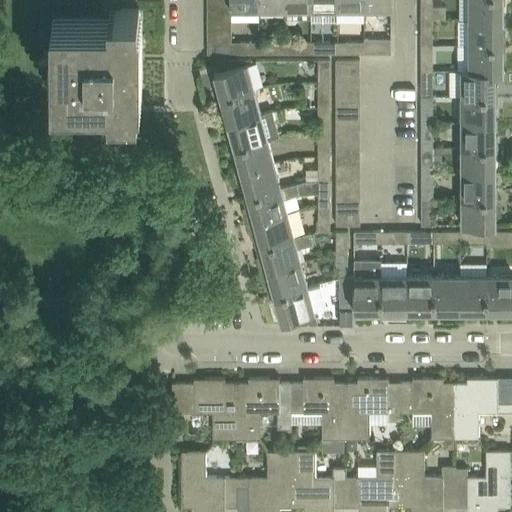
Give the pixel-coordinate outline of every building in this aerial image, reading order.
[(231,0),(232,5),(232,9),(247,9),(247,14),(259,14),(259,9),(258,0),(231,0)] [(258,0),(259,9),(285,9),(286,9),(285,0),(258,0)] [(285,0),(286,9),(285,9),(285,18),(286,18),(286,23),(295,23),(301,18),(311,18),(311,8),(312,8),(311,0),(285,0)] [(311,0),(312,8),(338,8),(338,0),(311,0)] [(338,0),(338,8),(365,8),(364,0),(338,0)] [(364,0),(365,8),(391,8),(391,0),(364,0)] [(421,0),(421,20),(433,20),(446,20),(446,6),(433,6),(433,0),(421,0)] [(457,0),(457,20),(470,20),(469,0),(457,0)] [(469,0),(470,20),(504,19),(504,5),(506,5),(506,0),(469,0)] [(207,5),(207,17),(232,17),(232,9),(232,5),(207,5)] [(116,19),(73,19),(56,19),(56,95),(116,95),(116,107),(141,107),(140,7),(116,7),(116,19)] [(207,17),(207,29),(232,29),(232,17),(207,17)] [(470,20),(470,45),(506,45),(506,34),(504,34),(504,19),(470,20)] [(433,20),(421,20),(421,38),(433,38),(433,20)] [(457,20),(457,45),(470,45),(470,20),(457,20)] [(207,29),(207,41),(232,41),(232,29),(207,29)] [(391,38),(364,38),(364,42),(364,53),(391,53),(391,38)] [(232,41),(207,41),(208,54),(232,53),(232,41)] [(234,53),(259,54),(259,41),(234,41),(234,53)] [(259,54),(286,54),(286,41),(259,41),(259,54)] [(286,54),(312,54),(312,41),(286,41),(286,54)] [(312,41),(312,54),(338,54),(338,41),(312,41)] [(364,42),(346,42),(346,53),(364,53),(364,42)] [(421,44),(421,71),(433,71),(433,44),(421,44)] [(457,45),(458,70),(470,70),(470,45),(457,45)] [(506,45),(470,45),(470,70),(496,70),(496,72),(504,72),(504,70),(504,56),(506,56),(506,45)] [(216,87),(219,97),(255,87),(247,58),(218,58),(219,70),(215,71),(219,86),(216,87)] [(320,58),(320,81),(331,81),(331,58),(320,58)] [(336,58),(336,70),(361,70),(361,59),(336,58)] [(336,70),(336,82),(361,82),(361,70),(336,70)] [(450,70),(450,96),(462,95),(462,96),(498,96),(498,85),(496,85),(496,72),(496,70),(470,70),(458,70),(450,70)] [(433,71),(421,71),(421,89),(433,89),(433,71)] [(320,81),(320,100),(331,100),(331,81),(320,81)] [(336,82),(336,94),(361,94),(361,82),(336,82)] [(224,107),(228,121),(261,112),(255,87),(219,97),(222,107),(224,107)] [(421,89),(421,102),(433,102),(433,89),(421,89)] [(336,94),(336,106),(361,106),(361,94),(336,94)] [(462,96),(462,121),(496,121),(496,106),(498,106),(498,96),(462,96)] [(421,102),(421,121),(434,121),(433,102),(421,102)] [(336,106),(336,117),(361,118),(361,106),(336,106)] [(261,112),(228,121),(232,135),(230,136),(232,146),(268,137),(279,134),(272,109),(261,112)] [(320,113),(320,131),(331,132),(331,113),(320,113)] [(336,117),(336,129),(361,129),(361,118),(336,117)] [(434,121),(421,121),(421,139),(434,139),(434,121)] [(462,121),(462,147),(498,147),(498,136),(496,136),(496,121),(462,121)] [(336,129),(336,141),(361,141),(361,129),(336,129)] [(320,131),(320,150),(331,150),(331,132),(320,131)] [(238,156),(242,170),(275,161),(268,137),(232,146),(235,157),(238,156)] [(336,141),(336,153),(360,153),(361,141),(336,141)] [(421,153),(421,172),(433,172),(433,159),(443,159),(443,147),(433,147),(421,147),(421,153)] [(462,147),(462,173),(496,172),(496,158),(498,158),(498,147),(462,147)] [(336,153),(336,165),(360,165),(360,153),(336,153)] [(243,185),(246,195),(281,186),(275,161),(242,170),(246,184),(243,185)] [(320,162),(320,181),(331,181),(331,162),(320,162)] [(336,165),(336,176),(360,177),(360,165),(336,165)] [(433,172),(421,172),(421,190),(433,190),(433,172)] [(462,173),(462,198),(499,198),(499,187),(496,187),(496,172),(462,173)] [(336,176),(336,188),(360,188),(360,177),(336,176)] [(243,207),(247,221),(288,210),(284,196),(300,192),(297,181),(281,186),(246,195),(246,197),(243,197),(246,207),(243,207)] [(320,181),(320,200),(331,200),(331,181),(320,181)] [(336,188),(336,200),(360,200),(360,188),(336,188)] [(499,198),(462,198),(462,224),(496,223),(496,208),(499,208),(499,198)] [(336,200),(336,212),(360,212),(360,200),(336,200)] [(421,205),(421,223),(433,223),(433,205),(421,205)] [(254,237),(256,245),(295,235),(288,210),(247,221),(251,238),(254,237)] [(320,212),(320,230),(331,230),(331,212),(320,212)] [(360,212),(336,212),(336,224),(360,224),(360,212)] [(336,229),(336,251),(336,249),(348,249),(348,229),(336,229)] [(487,241),(487,244),(511,244),(511,229),(487,229),(487,241)] [(257,257),(260,270),(301,259),(298,246),(313,242),(310,230),(295,235),(256,245),(259,256),(257,257)] [(354,230),(354,242),(373,242),(373,230),(354,230)] [(382,230),(373,230),(373,242),(382,242),(382,230)] [(408,241),(408,230),(389,230),(389,241),(408,241)] [(426,230),(408,230),(408,241),(426,241),(426,230)] [(434,230),(426,230),(426,241),(434,241),(434,230)] [(461,241),(461,230),(442,230),(442,241),(461,241)] [(479,230),(461,230),(461,241),(479,241),(479,230)] [(336,251),(336,269),(348,269),(348,249),(336,249),(336,251)] [(354,274),(354,300),(355,309),(371,309),(371,311),(381,311),(381,274),(381,258),(354,258),(354,274)] [(381,274),(408,274),(408,258),(381,258),(381,274)] [(270,295),(273,294),(308,284),(301,259),(260,270),(265,287),(267,287),(270,295)] [(461,274),(487,274),(487,260),(461,260),(461,274)] [(339,300),(354,300),(354,274),(339,274),(339,300)] [(408,274),(381,274),(381,311),(392,311),(392,309),(408,309),(408,274)] [(434,274),(408,274),(408,309),(424,309),(424,311),(434,311),(434,274)] [(461,274),(434,274),(434,311),(445,311),(445,308),(461,309),(461,274)] [(487,274),(473,274),(461,274),(461,309),(477,308),(477,311),(487,311),(487,274)] [(511,274),(487,274),(487,311),(498,311),(498,309),(511,308),(511,274)] [(272,304),(269,305),(274,322),(282,320),(315,311),(327,307),(321,283),(309,286),(308,284),(270,295),(270,296),(272,304)] [(315,311),(282,320),(284,324),(318,324),(315,311)] [(347,381),(335,381),(335,376),(304,377),(304,381),(292,381),(292,411),(323,411),(323,437),(335,437),(345,437),(347,437),(347,381)] [(347,381),(347,437),(371,437),(371,411),(389,411),(389,419),(401,419),(401,410),(401,381),(389,381),(389,376),(359,376),(359,381),(347,381)] [(413,381),(401,381),(401,410),(413,410),(413,424),(432,424),(432,436),(440,436),(444,436),(455,436),(456,436),(456,381),(444,381),(444,376),(413,376),(413,381)] [(511,401),(499,401),(499,376),(468,376),(468,381),(456,381),(456,436),(480,436),(480,410),(499,410),(511,410),(511,401)] [(238,381),(226,381),(225,377),(195,377),(195,381),(173,381),(173,411),(195,411),(214,411),(214,437),(238,437),(238,381)] [(249,381),(238,381),(238,437),(262,437),(262,411),(278,411),(278,427),(292,427),(292,411),(292,381),(280,381),(280,377),(249,377),(249,381)] [(455,436),(444,436),(444,448),(455,448),(455,436)] [(345,437),(335,437),(335,450),(345,450),(345,437)] [(357,437),(347,437),(347,447),(354,447),(357,443),(357,437)] [(269,475),(238,475),(238,484),(238,505),(260,505),(260,509),(281,509),(280,505),(293,505),(292,448),(268,449),(269,475)] [(316,448),(292,448),(293,505),(304,505),(304,509),(325,509),(325,505),(347,505),(347,474),(347,466),(333,466),(334,474),(316,474),(316,448)] [(378,474),(347,474),(347,505),(369,505),(369,509),(390,509),(390,505),(401,505),(401,448),(378,448),(378,474)] [(426,448),(401,448),(401,505),(414,505),(414,509),(434,509),(434,505),(456,505),(456,464),(443,464),(443,474),(426,474),(426,448)] [(457,464),(456,464),(456,505),(478,504),(478,509),(499,509),(499,504),(511,504),(511,448),(487,448),(487,474),(469,474),(469,466),(457,466),(457,464)] [(238,484),(238,475),(207,475),(207,449),(182,449),(183,505),(195,505),(195,509),(216,509),(216,505),(238,505),(238,484)]
